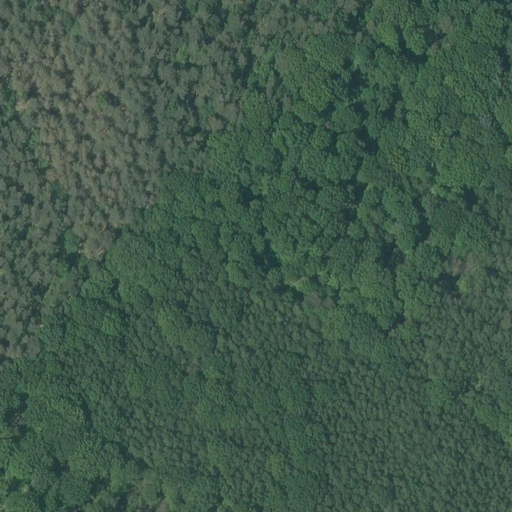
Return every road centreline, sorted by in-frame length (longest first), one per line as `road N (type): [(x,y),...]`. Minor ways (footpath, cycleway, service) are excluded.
road 1 (track): [(423,0),(0,402)]
road 2 (track): [(117,0),(143,174),(166,245)]
